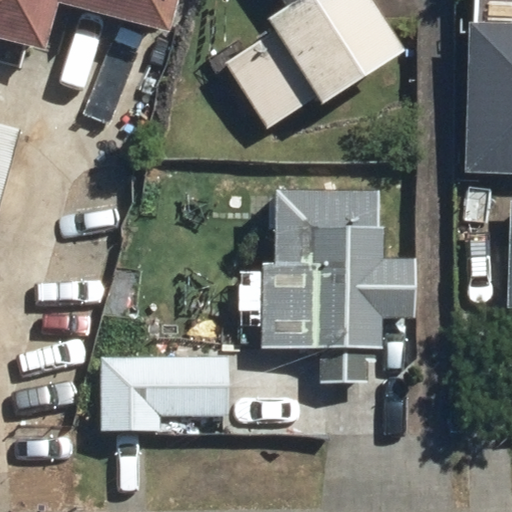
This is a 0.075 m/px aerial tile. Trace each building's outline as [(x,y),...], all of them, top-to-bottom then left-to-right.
[(0,0),(0,22),(52,38),(62,0),(73,0),(175,29),(183,0),(0,0)] [(328,94),(331,99),(414,50),(385,0),(295,0),(277,11),(296,43),(242,75),(272,127),(328,94)] [(511,16),(479,15),(471,172),(511,173),(511,16)] [(0,116),(0,232),(29,125),(0,116)] [(390,190),(284,183),(278,264),(248,262),(244,321),(268,323),(267,348),(330,352),(328,378),(373,381),(375,347),(388,348),(390,316),(419,318),(423,255),(386,253),(390,190)] [(233,352),(109,352),(109,428),(165,428),(165,413),(233,413),(233,352)]
